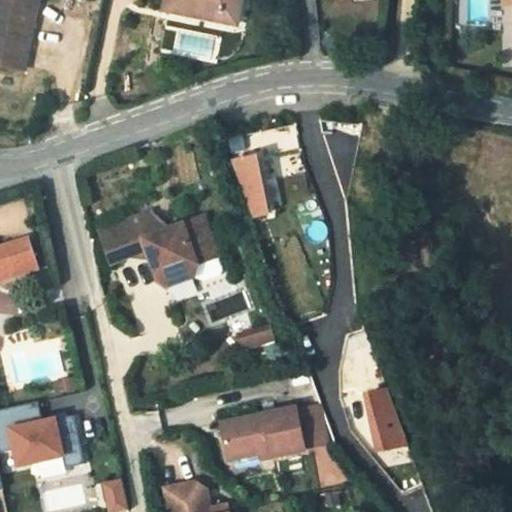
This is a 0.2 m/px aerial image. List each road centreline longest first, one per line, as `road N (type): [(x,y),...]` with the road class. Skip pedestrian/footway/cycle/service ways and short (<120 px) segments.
road 1 (residential): [(0,167),(305,78),(402,88),(511,115)]
road 2 (track): [(402,88),(401,134),(443,391),(473,511)]
